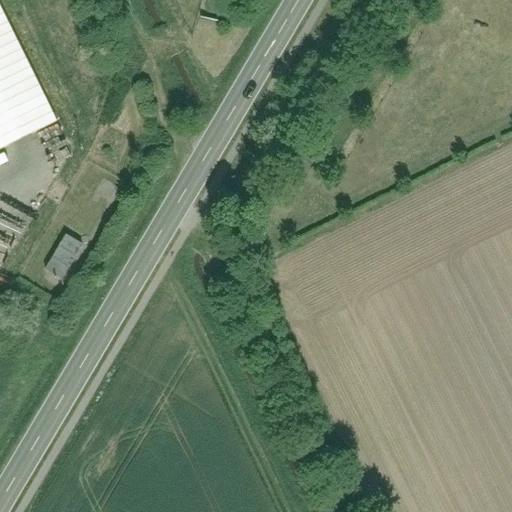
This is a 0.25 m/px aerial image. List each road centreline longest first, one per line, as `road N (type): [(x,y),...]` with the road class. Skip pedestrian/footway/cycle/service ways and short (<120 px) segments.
road 1 (secondary): [(0,498),(295,0)]
road 2 (unknown): [(97,0),(188,182)]
